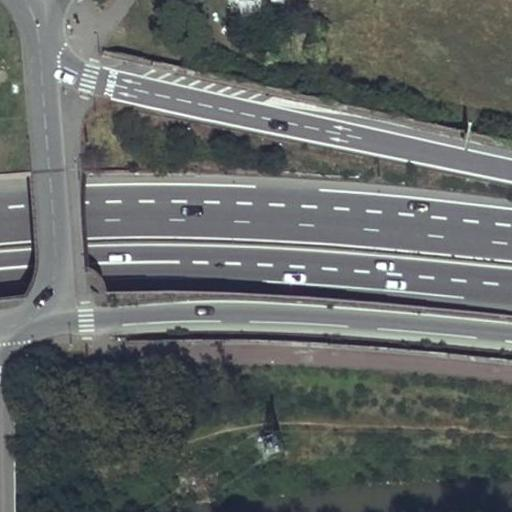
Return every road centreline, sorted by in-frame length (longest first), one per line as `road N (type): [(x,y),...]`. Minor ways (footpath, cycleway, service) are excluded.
road 1 (motorway): [(511,236),(241,214),(0,220)]
road 2 (motorway): [(511,171),(91,81),(40,54)]
road 3 (motorway): [(30,319),(262,312),(511,334)]
road 4 (motorway): [(185,259),(511,286)]
road 5 (secondary): [(30,319),(54,273),(40,54)]
road 6 (trunk): [(0,279),(185,259)]
road 7 (motorway): [(0,261),(116,252),(185,259)]
